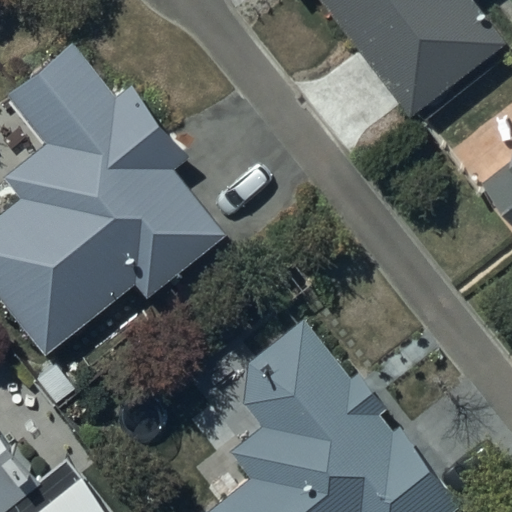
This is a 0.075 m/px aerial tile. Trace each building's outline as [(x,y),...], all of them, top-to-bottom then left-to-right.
[(331,0),(412,114),(509,45),(476,0),(331,0)] [(30,194),(0,218),(0,283),(56,355),(154,279),(162,289),(231,235),(177,165),(196,149),(146,86),(126,101),(81,43),(20,91),(57,139),(13,173),(30,194)] [(511,214),(511,163),(488,182),(511,214)] [(447,511),(462,501),(366,376),(357,384),(305,316),(235,370),(273,420),(235,449),(254,474),(204,511),(447,511)] [(42,476),(0,419),(0,511),(124,511),(78,449),(42,476)]
